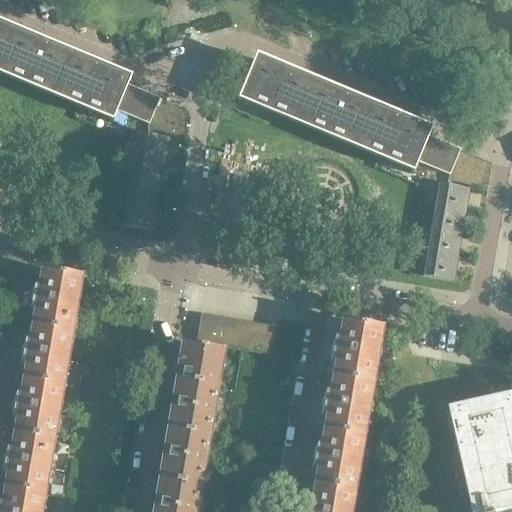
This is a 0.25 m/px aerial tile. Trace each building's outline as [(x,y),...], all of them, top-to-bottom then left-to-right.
[(0,62),(12,34),(0,28),(0,62)] [(0,73),(53,96),(69,58),(52,50),(51,53),(45,50),(46,48),(36,43),(35,46),(28,43),(29,41),(12,34),(0,62),(0,73)] [(115,111),(125,87),(127,82),(110,74),(109,77),(102,74),(103,72),(93,67),(92,70),(86,67),(87,65),(69,58),(53,96),(110,119),(109,123),(110,123),(115,111)] [(296,123),(312,85),(295,77),(294,80),(288,77),(289,75),(279,70),(278,73),(271,70),(272,68),(254,60),(237,102),(238,102),(240,99),(296,123)] [(354,147),(370,109),(353,101),(352,104),(345,101),(346,99),(336,94),(335,97),(328,94),(329,92),(312,85),(296,123),(354,147)] [(126,116),(136,92),(125,87),(115,111),(126,116)] [(137,120),(147,96),(136,92),(126,116),(137,120)] [(148,125),(158,101),(147,96),(137,120),(148,125)] [(415,162),(425,138),(428,133),(410,125),(409,128),(402,125),(403,123),(393,118),(392,121),(386,118),(387,116),(370,109),(354,147),(410,170),(409,174),(410,174),(415,162)] [(164,162),(164,159),(166,147),(167,143),(176,145),(177,137),(168,135),(167,138),(139,134),(135,157),(164,162)] [(426,167),(436,143),(425,138),(415,162),(426,167)] [(437,172),(447,148),(436,143),(426,167),(437,172)] [(448,176),(458,152),(447,148),(437,172),(448,176)] [(161,181),(163,170),(163,166),(172,168),(173,160),(164,159),(164,162),(135,157),(131,180),(160,185),(161,181)] [(157,204),(159,193),(159,189),(168,190),(169,183),(161,181),(160,185),(131,180),(127,203),(156,208),(157,204)] [(465,210),(467,199),(468,194),(476,196),(477,188),(468,187),(467,189),(440,185),(436,208),(464,213),(465,210)] [(152,231),(155,216),(155,212),(164,213),(165,206),(157,204),(156,208),(127,203),(123,227),(152,231)] [(460,236),(461,232),(463,222),(464,217),(472,219),(474,211),(465,210),(464,213),(436,208),(432,231),(460,236)] [(457,255),(459,244),(460,240),(468,242),(470,234),(461,232),(460,236),(432,231),(428,254),(457,259),(457,255)] [(453,283),(455,267),(456,263),(465,265),(466,257),(457,255),(457,259),(428,254),(424,278),(453,283)] [(70,335),(80,280),(39,273),(36,290),(32,289),(32,290),(28,312),(32,312),(30,328),(70,335)] [(194,303),(188,335),(213,339),(218,308),(194,303)] [(218,308),(213,339),(237,343),(242,312),(218,308)] [(242,312),(237,343),(261,347),(267,316),(242,312)] [(371,386),(380,331),(340,324),(337,340),(332,340),(329,362),(333,363),(330,379),(371,386)] [(61,388),(70,335),(30,328),(27,343),(23,343),(19,365),(23,366),(21,381),(61,388)] [(216,390),(222,354),(179,346),(173,382),(216,390)] [(362,439),(371,386),(330,379),(328,394),(323,393),(319,416),(324,417),(321,432),(362,439)] [(52,442),(61,388),(21,381),(18,397),(14,396),(10,419),(14,420),(12,436),(52,442)] [(207,439),(216,390),(173,382),(165,432),(207,439)] [(474,511),(507,511),(511,511),(511,395),(451,410),(474,511)] [(199,489),(207,439),(165,432),(156,482),(199,489)] [(352,493),(362,439),(321,432),(319,448),(314,447),(310,470),(315,470),(312,486),(352,493)] [(43,497),(52,442),(12,436),(9,451),(5,451),(1,473),(5,474),(2,490),(43,497)] [(194,511),(199,489),(156,482),(151,511),(194,511)] [(349,511),(352,493),(312,486),(309,502),(305,502),(303,511),(349,511)] [(0,511),(40,511),(43,497),(2,490),(0,503),(0,511)]
